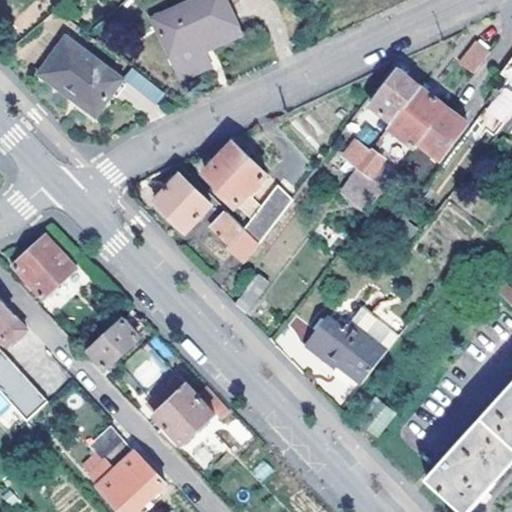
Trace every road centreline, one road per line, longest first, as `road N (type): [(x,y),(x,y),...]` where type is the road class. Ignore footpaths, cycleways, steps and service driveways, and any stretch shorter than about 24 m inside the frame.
road 1 (residential): [(65,188),(469,0)]
road 2 (residential): [(65,188),(369,511)]
road 3 (residential): [(0,274),(217,511)]
